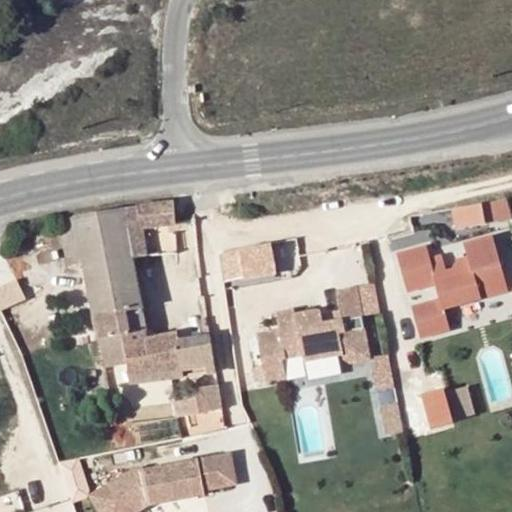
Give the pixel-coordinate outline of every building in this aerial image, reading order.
[(511,212),(508,197),(453,206),(457,227),(511,218),(511,212)] [(175,224),(173,204),(121,210),(130,258),(146,256),(142,229),(175,224)] [(121,210),(58,221),(68,265),(83,262),(100,340),(146,330),(130,258),(121,210)] [(176,252),(175,224),(142,229),(146,256),(176,252)] [(426,245),(397,253),(407,289),(434,282),(439,299),(411,306),(419,335),(449,328),(443,307),(507,289),(493,236),(464,244),(467,257),(458,260),(452,269),(446,271),(443,260),(431,263),(430,258),(426,245)] [(274,275),(270,245),(221,252),(217,255),(222,283),(274,275)] [(442,255),(430,258),(431,263),(443,260),(442,255)] [(292,312),(274,315),(277,332),(254,337),(260,368),(249,370),(251,383),(283,378),(280,360),(300,356),(302,363),(340,355),(341,359),(348,364),(368,361),(354,289),(334,293),(338,314),(340,322),(321,326),(320,317),(318,313),(314,313),(293,317),(292,312)] [(340,322),(338,314),(320,317),(321,326),(340,322)] [(146,330),(100,340),(105,366),(128,363),(132,383),(216,371),(210,335),(178,340),(176,332),(147,337),(146,330)] [(175,403),(177,419),(222,409),(218,385),(201,388),(202,397),(175,403)] [(433,394),(444,426),(465,418),(454,386),(433,394)] [(235,485),(230,456),(144,471),(143,468),(133,470),(91,494),(101,511),(135,511),(149,504),(205,494),(204,490),(235,485)]
